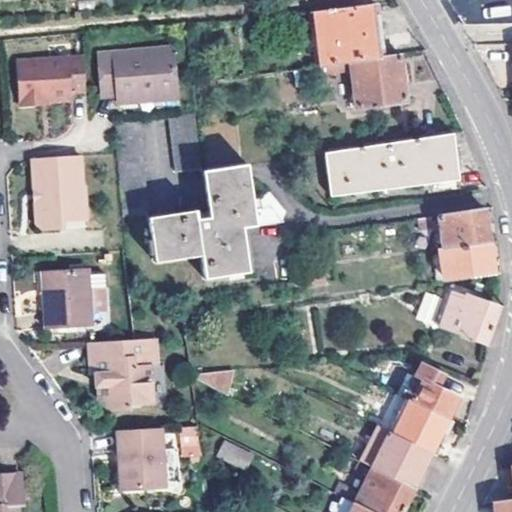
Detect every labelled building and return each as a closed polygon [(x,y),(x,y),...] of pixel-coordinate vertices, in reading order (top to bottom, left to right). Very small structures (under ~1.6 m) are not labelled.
[(322,66),(324,65),(384,58),(380,31),(377,4),(315,11),(320,46),(322,66)] [(315,11),(309,11),(312,39),(308,40),(309,48),(320,46),(315,11)] [(165,47),(98,52),(100,88),(116,87),(117,95),(169,90),(165,47)] [(324,65),(326,73),(351,70),(357,110),(408,105),(401,55),(384,58),(324,65)] [(37,98),(47,97),(69,97),(69,90),(85,90),(83,57),(17,60),(19,104),(37,103),(37,98)] [(116,87),(100,88),(101,96),(117,95),(116,87)] [(170,96),(169,90),(117,95),(117,101),(170,96)] [(203,168),(196,113),(171,115),(179,171),(203,168)] [(148,214),(140,118),(115,121),(123,217),(148,214)] [(325,153),(332,197),(359,194),(429,186),(430,193),(462,188),(454,135),(325,153)] [(43,227),(62,226),(62,218),(89,216),(87,185),(84,185),(82,155),(33,158),(37,223),(43,227)] [(249,165),(204,171),(210,217),(199,219),(197,211),(151,218),(154,240),(149,241),(151,256),(155,255),(157,262),(202,256),(206,279),(255,272),(248,227),(252,227),(250,212),(255,211),(249,165)] [(250,212),(252,227),(285,222),(280,214),(267,193),(259,198),(263,210),(255,211),(250,212)] [(439,216),(444,250),(488,244),(483,210),(439,216)] [(90,225),(89,216),(62,218),(62,226),(90,225)] [(441,250),(447,281),(493,274),(492,269),(488,244),(444,250),(441,250)] [(441,250),(432,252),(436,283),(447,281),(441,250)] [(43,273),(46,330),(90,328),(87,271),(43,273)] [(432,324),(441,295),(423,291),(415,319),(432,324)] [(443,318),(439,331),(485,347),(496,315),(498,309),(453,293),(446,298),(439,316),(443,318)] [(180,299),(183,321),(192,320),(189,297),(180,299)] [(183,323),(186,345),(195,344),(193,322),(183,323)] [(93,371),(97,374),(102,374),(103,382),(97,383),(99,396),(111,408),(130,406),(130,401),(142,401),(151,400),(148,364),(155,363),(154,338),(90,342),(93,371)] [(444,376),(422,365),(415,379),(422,383),(412,402),(448,420),(458,399),(438,389),(444,376)] [(231,371),(190,374),(191,378),(226,395),(231,371)] [(422,383),(415,379),(407,375),(397,394),(409,400),(412,402),(422,383)] [(389,411),(400,417),(409,400),(397,394),(389,411)] [(400,417),(392,434),(431,454),(448,420),(412,402),(409,400),(400,417)] [(158,425),(113,428),(115,459),(121,459),(123,486),(162,483),(158,425)] [(198,444),(197,426),(179,427),(180,444),(198,444)] [(377,427),(359,462),(371,468),(389,432),(377,427)] [(371,468),(413,489),(428,459),(431,454),(392,434),(389,432),(371,468)] [(224,439),(215,456),(246,471),(254,454),(224,439)] [(368,477),(354,506),(366,511),(401,511),(413,489),(371,468),(359,462),(355,470),(368,477)] [(0,511),(14,511),(14,508),(19,508),(18,475),(0,476),(0,511)] [(206,493),(208,511),(224,511),(229,503),(206,493)] [(334,511),(350,511),(354,506),(341,499),(334,511)] [(511,511),(511,499),(494,502),(495,511),(511,511)]
